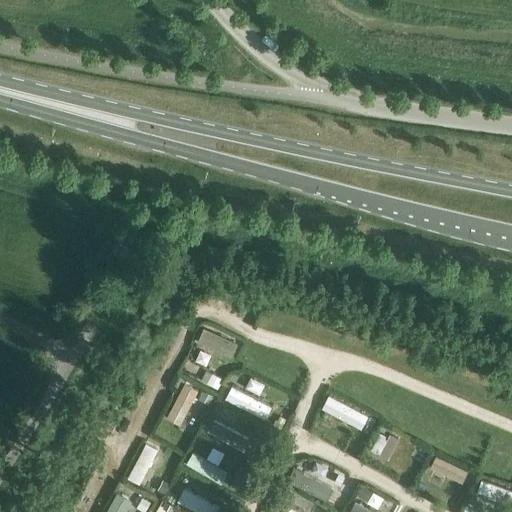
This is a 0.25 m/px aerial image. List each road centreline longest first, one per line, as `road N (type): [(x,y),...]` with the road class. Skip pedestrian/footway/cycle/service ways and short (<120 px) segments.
road 1 (primary): [(0,96),(511,233)]
road 2 (primary): [(511,192),(0,83)]
road 3 (unclassified): [(511,125),(331,97),(259,51),(209,0)]
